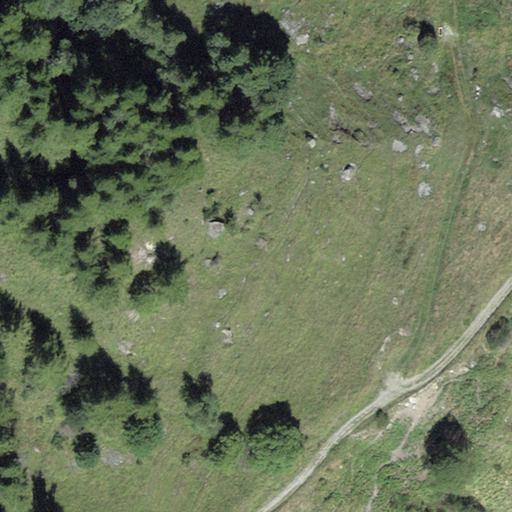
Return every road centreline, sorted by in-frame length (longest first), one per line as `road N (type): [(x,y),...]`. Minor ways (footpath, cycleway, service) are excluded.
road 1 (track): [(451,0),(474,132),(420,334),(396,369),(399,393)]
road 2 (track): [(263,511),(373,408),(434,372),(511,283)]
